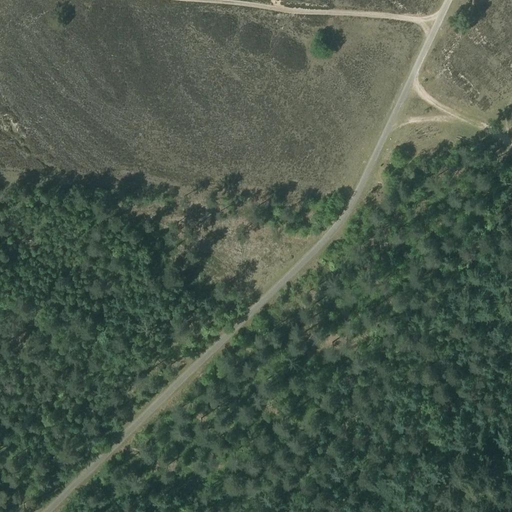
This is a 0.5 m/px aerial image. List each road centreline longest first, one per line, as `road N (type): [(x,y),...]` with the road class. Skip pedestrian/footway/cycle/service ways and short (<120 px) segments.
road 1 (track): [(51,511),(336,226),(405,88)]
road 2 (track): [(511,482),(340,220)]
road 3 (track): [(435,23),(158,0)]
